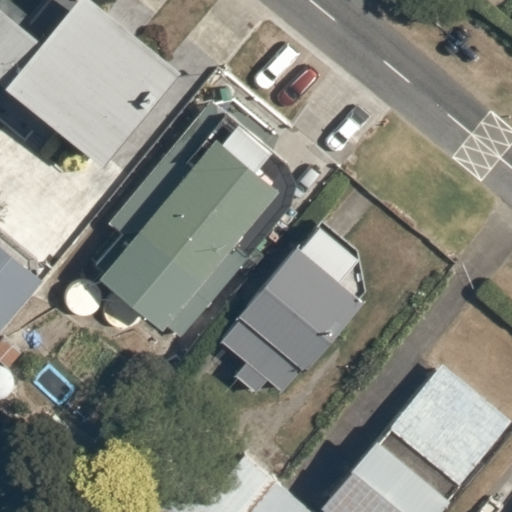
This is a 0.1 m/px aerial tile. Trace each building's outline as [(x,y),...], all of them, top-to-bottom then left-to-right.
[(95,0),(54,0),(32,28),(0,2),(0,80),(94,156),(171,60),(95,0)] [(304,168),(211,92),(166,147),(108,218),(121,229),(88,269),(168,334),(304,168)] [(0,313),(41,264),(0,229),(0,313)] [(353,294),(285,239),(208,335),(240,360),(229,374),(246,387),(257,373),(277,388),(353,294)] [(424,511),(505,417),(437,360),(374,434),(370,430),(311,501),(324,511),(424,511)] [(245,511),(272,479),(242,454),(212,490),(179,463),(149,500),(162,511),(245,511)] [(313,511),(272,479),(254,501),(245,511),(313,511)]
